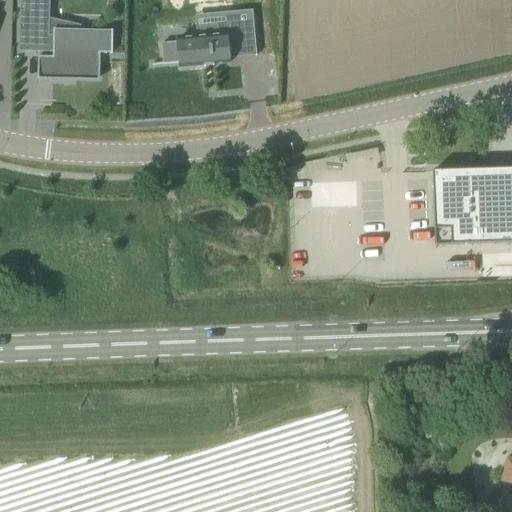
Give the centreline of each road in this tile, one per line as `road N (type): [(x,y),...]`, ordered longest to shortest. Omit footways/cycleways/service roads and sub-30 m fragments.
road 1 (tertiary): [(511,86),(209,150),(126,155),(0,143)]
road 2 (primary): [(0,350),(503,333)]
